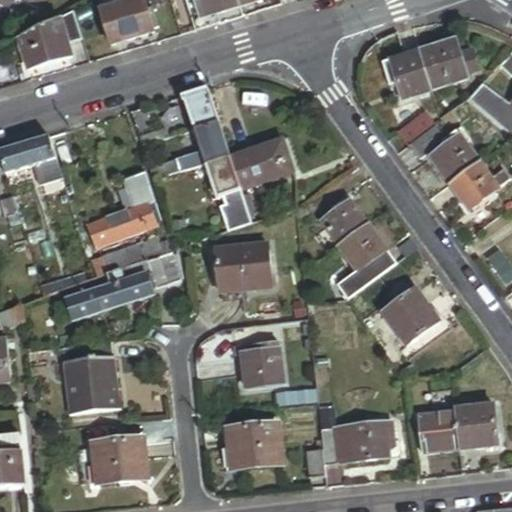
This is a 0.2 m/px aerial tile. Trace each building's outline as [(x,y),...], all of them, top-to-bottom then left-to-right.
[(0,0),(0,33),(38,15),(44,0),(0,0)] [(153,28),(147,9),(144,0),(136,0),(101,11),(112,46),(155,32),(153,28)] [(242,11),(238,0),(197,0),(204,22),(242,11)] [(238,0),(242,11),(277,0),(238,0)] [(153,7),(147,9),(153,28),(159,26),(153,7)] [(82,41),(73,15),(60,21),(68,45),(82,41)] [(60,21),(19,40),(29,72),(72,59),(68,45),(60,21)] [(456,43),(420,54),(431,92),(468,81),(467,77),(461,58),(456,43)] [(511,50),(498,67),(511,75),(511,50)] [(431,92),(420,54),(391,63),(397,82),(403,101),(431,92)] [(473,55),(461,58),(467,77),(479,74),(473,55)] [(397,82),(391,63),(385,65),(391,84),(397,82)] [(510,106),(483,87),(467,109),(506,145),(511,138),(511,109),(509,108),(510,106)] [(196,134),(220,127),(209,93),(184,100),(186,105),(187,105),(196,134)] [(147,111),(132,116),(140,140),(155,135),(147,111)] [(410,147),(437,128),(427,115),(400,134),(410,147)] [(231,160),(220,127),(196,134),(202,155),(207,168),(231,160)] [(447,142),(437,128),(410,147),(420,162),(447,142)] [(155,135),(140,140),(143,151),(169,141),(165,131),(155,135)] [(462,131),(447,142),(450,146),(461,139),(469,149),(473,145),(462,131)] [(74,160),(67,135),(52,140),(59,163),(59,164),(74,160)] [(451,186),(480,165),(469,149),(461,139),(450,146),(432,160),(451,186)] [(59,163),(52,140),(1,155),(8,178),(36,169),(59,163)] [(284,144),(231,160),(241,192),(293,176),(284,144)] [(181,176),(207,168),(202,155),(177,163),(178,165),(181,176)] [(241,192),(231,160),(207,168),(217,202),(222,200),(222,201),(223,201),(223,202),(224,202),(225,203),(226,203),(227,203),(244,201),(241,192)] [(59,164),(59,163),(36,169),(43,190),(65,183),(59,164)] [(154,184),(181,176),(178,165),(151,174),(154,184)] [(492,181),(480,165),(451,186),(470,212),(499,191),(492,181)] [(492,181),(499,191),(511,182),(504,172),(492,181)] [(164,228),(147,176),(126,183),(136,214),(152,208),(160,230),(164,228)] [(20,198),(15,200),(19,213),(24,211),(20,198)] [(9,221),(21,217),(19,213),(15,200),(3,204),(9,221)] [(338,249),(367,228),(349,204),(320,225),(338,249)] [(98,254),(160,230),(152,208),(136,214),(90,231),(98,254)] [(387,254),(367,228),(338,249),(358,276),(387,254)] [(174,256),(170,246),(145,254),(149,265),(157,262),(169,258),(174,256)] [(149,265),(145,254),(143,249),(122,257),(128,272),(147,266),(149,265)] [(214,256),(218,298),(272,293),(268,250),(214,256)] [(94,267),(100,282),(120,275),(128,272),(122,257),(94,267)] [(179,287),(169,258),(157,262),(168,291),(179,287)] [(157,262),(149,265),(147,266),(151,277),(146,278),(153,296),(168,291),(157,262)] [(128,272),(120,275),(124,286),(146,278),(151,277),(147,266),(128,272)] [(46,301),(89,286),(86,276),(43,291),(46,301)] [(153,296),(146,278),(124,286),(80,302),(87,324),(154,300),(153,296)] [(383,317),(407,350),(439,325),(416,294),(383,317)] [(0,331),(27,329),(25,309),(0,317),(0,331)] [(0,343),(0,387),(10,386),(6,343),(0,343)] [(120,413),(112,346),(76,350),(78,365),(66,366),(69,389),(80,387),(83,417),(120,413)] [(267,349),(239,352),(240,359),(244,395),(281,391),(277,354),(267,355),(267,349)] [(72,418),(83,417),(80,387),(69,389),(72,418)] [(494,409),(454,413),(454,416),(458,453),(498,449),(494,409)] [(424,457),(458,453),(454,416),(420,420),(424,457)] [(322,455),(323,469),(338,467),(334,433),(333,417),(318,419),(322,455)] [(334,433),(338,467),(389,462),(387,447),(395,446),(393,426),(386,427),(334,433)] [(222,437),(226,477),(282,471),(277,431),(222,437)] [(0,457),(0,493),(26,490),(20,438),(1,440),(3,458),(0,457)] [(94,450),(96,469),(98,486),(120,484),(120,481),(147,479),(144,445),(94,450)] [(387,447),(389,462),(398,460),(402,455),(400,446),(395,446),(387,447)] [(323,482),(321,456),(305,457),(307,483),(323,482)] [(98,486),(96,469),(87,469),(89,487),(98,486)]
